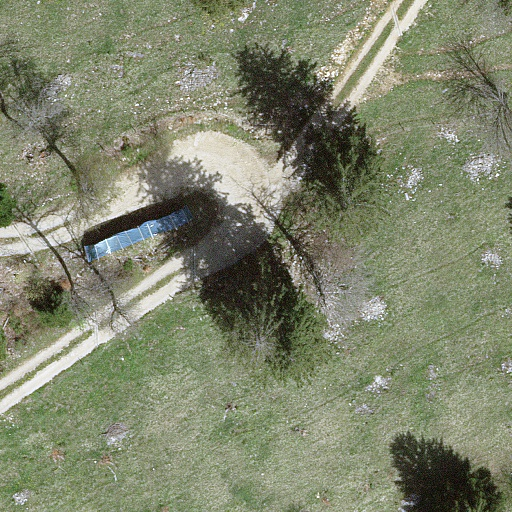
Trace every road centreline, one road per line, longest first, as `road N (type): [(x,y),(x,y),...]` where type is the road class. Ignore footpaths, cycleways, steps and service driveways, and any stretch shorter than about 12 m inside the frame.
road 1 (track): [(0,392),(272,189),(413,0)]
road 2 (track): [(272,189),(231,164),(195,164),(59,224),(0,239)]
